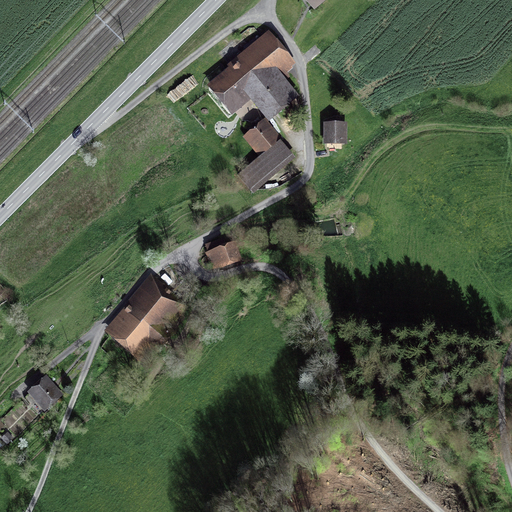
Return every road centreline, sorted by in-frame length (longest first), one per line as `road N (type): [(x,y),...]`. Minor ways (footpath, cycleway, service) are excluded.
road 1 (unclassified): [(440,511),(357,419),(325,342),(286,280),(263,266),(206,276),(184,250)]
road 2 (residential): [(263,12),(301,63),(310,170),(291,194),(184,250)]
road 3 (track): [(238,221),(328,211),(377,151),(412,129),(511,128)]
road 4 (residential): [(97,118),(117,117),(263,12)]
road 5 (track): [(100,330),(32,511)]
road 6 (secondary): [(216,0),(97,118)]
road 7 (unclassified): [(511,344),(500,396),(511,485)]
road 8 (secondary): [(97,118),(0,216)]
